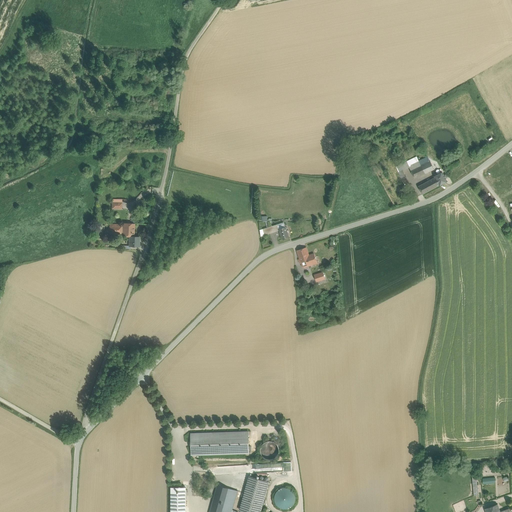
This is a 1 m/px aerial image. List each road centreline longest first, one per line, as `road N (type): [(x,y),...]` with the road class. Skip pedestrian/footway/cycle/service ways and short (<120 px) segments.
road 1 (tertiary): [(511,144),(439,197),(264,253),(78,442)]
road 2 (unclassified): [(223,0),(182,66),(150,230),(78,442)]
